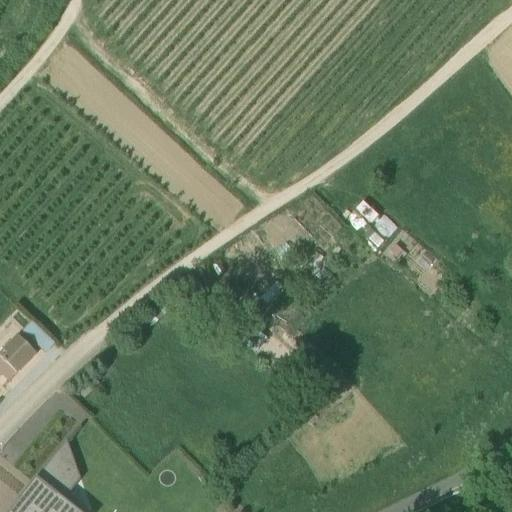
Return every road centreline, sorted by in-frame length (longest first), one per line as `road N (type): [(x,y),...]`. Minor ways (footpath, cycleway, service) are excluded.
road 1 (track): [(113,328),(167,281),(387,131),(511,20)]
road 2 (residential): [(0,433),(113,328)]
road 3 (track): [(0,106),(47,53),(69,0)]
